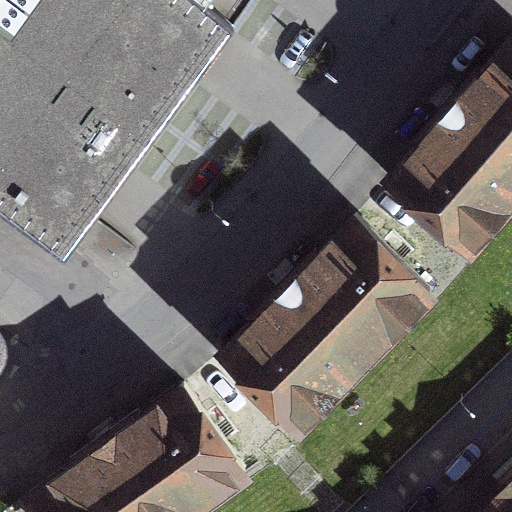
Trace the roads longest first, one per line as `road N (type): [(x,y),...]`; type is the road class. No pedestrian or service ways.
road 1 (residential): [(447,0),(274,211),(162,316),(0,427)]
road 2 (residential): [(384,511),(511,388)]
